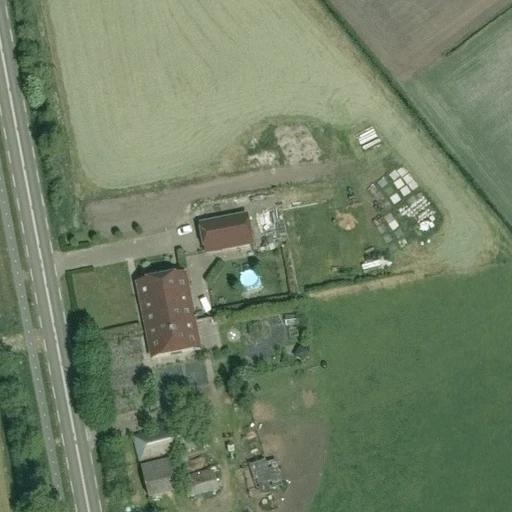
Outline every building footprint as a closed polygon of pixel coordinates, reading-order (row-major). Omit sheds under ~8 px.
[(128,182),(110,184),(112,201),(130,199),(128,182)] [(248,215),(199,224),(205,256),(254,247),(248,215)] [(146,332),(194,323),(184,275),(137,284),(146,332)] [(199,350),(194,323),(146,332),(152,359),(199,350)] [(251,401),(269,399),(267,378),(248,379),(251,401)] [(139,466),(196,451),(194,443),(191,433),(189,425),(132,439),(139,466)] [(191,433),(194,443),(206,440),(204,430),(191,433)] [(248,493),(269,487),(261,458),(240,463),(248,493)] [(180,494),(172,461),(140,468),(148,501),(180,494)] [(188,500),(219,492),(213,470),(183,478),(188,500)]
